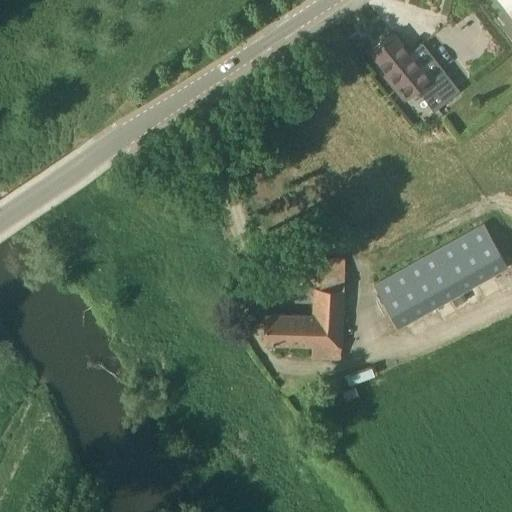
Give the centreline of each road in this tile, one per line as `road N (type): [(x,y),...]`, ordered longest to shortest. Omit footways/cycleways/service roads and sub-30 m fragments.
road 1 (tertiary): [(0,218),(334,0)]
road 2 (track): [(376,355),(511,300)]
